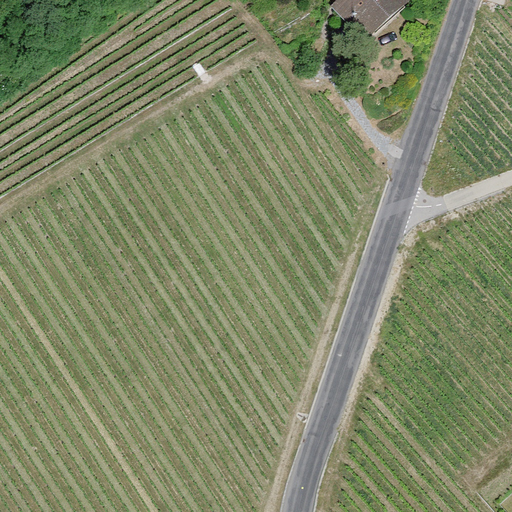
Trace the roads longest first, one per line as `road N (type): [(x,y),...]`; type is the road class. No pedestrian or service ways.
road 1 (tertiary): [(468,0),(297,511)]
road 2 (track): [(395,214),(511,180)]
